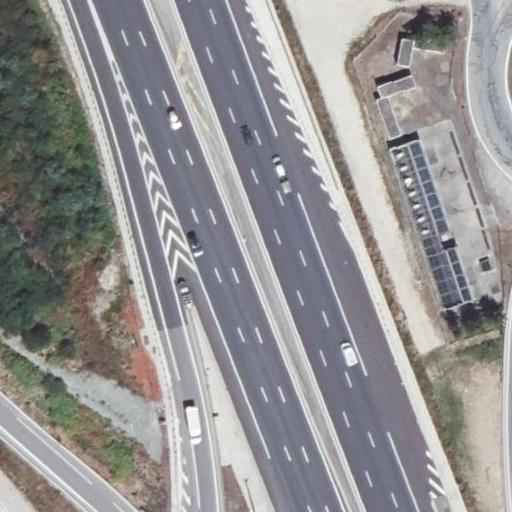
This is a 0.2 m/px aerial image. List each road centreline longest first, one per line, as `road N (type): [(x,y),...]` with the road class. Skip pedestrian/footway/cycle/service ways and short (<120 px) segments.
road 1 (motorway): [(393,511),(200,0)]
road 2 (motorway): [(116,17),(318,511)]
road 3 (motorway): [(116,17),(163,278),(185,356),(204,511)]
road 4 (secondary): [(105,511),(0,413)]
road 5 (secondary): [(492,28),(482,67),(485,107),(511,155)]
